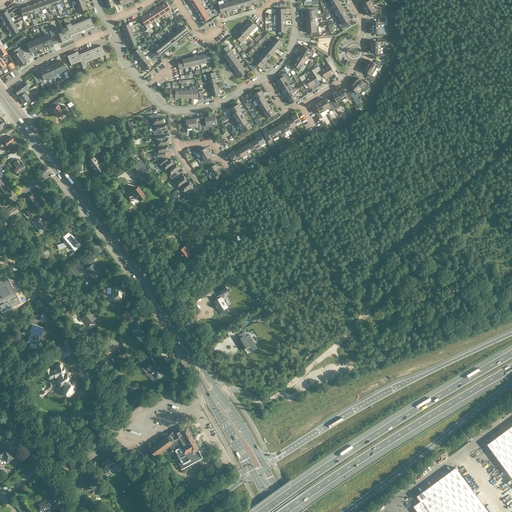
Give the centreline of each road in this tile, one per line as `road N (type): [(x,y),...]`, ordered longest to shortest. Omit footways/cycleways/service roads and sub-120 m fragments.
road 1 (motorway): [(511,353),(262,511)]
road 2 (motorway): [(511,333),(414,379),(264,467)]
road 3 (motorway): [(284,511),(511,368)]
road 4 (track): [(361,320),(378,264),(511,130)]
road 5 (primary): [(194,363),(57,168)]
road 6 (motorway): [(344,511),(511,382)]
road 7 (unknown): [(89,334),(75,339),(105,380),(173,330)]
road 8 (unclassified): [(404,511),(401,498),(511,418)]
road 9 (residential): [(0,500),(35,465),(0,401)]
road 10 (unclassified): [(325,355),(269,399),(219,393)]
